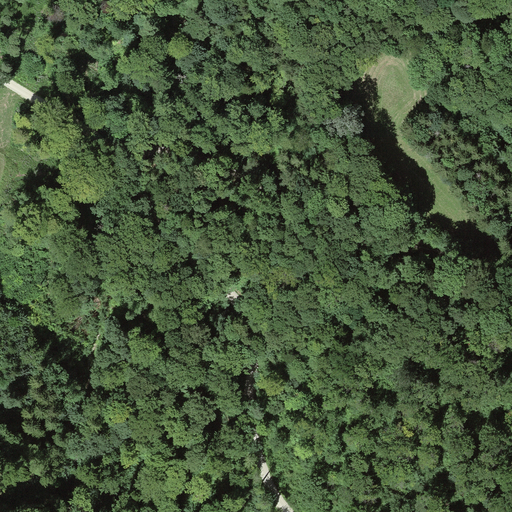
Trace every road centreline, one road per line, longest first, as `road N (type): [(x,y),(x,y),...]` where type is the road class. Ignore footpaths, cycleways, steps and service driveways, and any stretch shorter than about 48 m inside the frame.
road 1 (track): [(285,511),(250,437),(253,344),(245,316),(104,143),(0,76)]
road 2 (track): [(129,169),(155,150),(180,153),(223,165),(288,206),(368,238),(511,265)]
road 3 (track): [(288,206),(268,132),(267,86),(207,34),(180,25),(150,0)]
